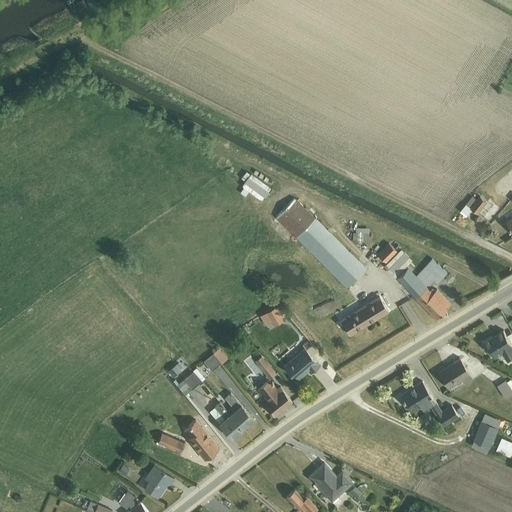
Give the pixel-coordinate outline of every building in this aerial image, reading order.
[(251,172),(242,186),(262,200),(265,196),(265,197),(269,191),(268,191),(271,187),(251,172)] [(480,196),(471,207),(477,212),(486,200),(480,196)] [(295,198),(276,217),(347,288),(366,268),(295,198)] [(463,216),(468,210),(463,206),(459,212),(463,216)] [(353,232),(353,241),(368,242),(369,227),(356,227),(355,232),(353,232)] [(389,243),(378,254),(385,262),(397,250),(389,243)] [(401,248),(384,266),(387,269),(386,270),(391,275),(392,274),(394,276),(395,277),(412,260),(409,257),(409,256),(404,251),(401,248)] [(415,296),(426,287),(434,279),(437,282),(439,279),(447,272),(432,258),(415,275),(408,267),(398,277),(415,296)] [(426,287),(415,296),(436,318),(451,304),(436,288),(434,291),(432,289),(430,291),(427,288),(426,287)] [(379,295),(340,319),(350,334),(388,311),(379,295)] [(279,304),(260,316),(265,324),(270,321),(273,325),(288,315),(279,304)] [(511,342),(504,330),(483,342),(490,353),(493,351),(496,357),(503,352),(508,359),(511,356),(511,342)] [(307,349),(319,364),(325,358),(313,343),(307,349)] [(319,364),(307,349),(304,347),(283,365),(291,374),(293,373),(298,378),(305,372),(305,371),(308,368),(311,372),(320,365),(319,364)] [(213,352),(222,363),(228,358),(219,348),(213,352)] [(222,363),(213,352),(204,361),(212,371),(222,363)] [(262,355),(256,361),(268,379),(276,373),(262,355)] [(454,361),(438,372),(448,388),(462,379),(465,384),(473,379),(459,357),(453,361),(454,361)] [(178,361),(168,370),(173,376),(181,370),(179,369),(182,366),(178,361)] [(194,371),(202,381),(205,377),(196,367),(193,370),(194,371)] [(202,381),(194,371),(177,384),(185,394),(202,381)] [(269,379),(257,388),(267,400),(264,403),(274,416),(291,401),(279,386),(277,388),(272,381),(271,382),(269,379)] [(506,380),(498,385),(506,398),(511,394),(511,380),(511,379),(507,381),(506,380)] [(422,380),(400,394),(412,412),(421,406),(423,410),(430,405),(444,426),(459,417),(452,404),(441,410),(422,380)] [(230,413),(243,429),(254,419),(230,392),(224,397),(235,409),(230,413)] [(243,429),(230,413),(219,401),(209,411),(232,438),(243,429)] [(473,439),(471,445),(487,452),(489,447),(490,447),(499,427),(498,426),(501,419),(485,412),(482,419),(481,419),(473,439)] [(162,432),(158,442),(180,452),(184,442),(162,432)] [(511,440),(502,436),(496,449),(511,456),(511,453),(511,440)] [(207,457),(216,468),(229,457),(220,446),(207,457)] [(193,448),(189,457),(204,463),(207,455),(193,448)] [(324,462),(309,475),(334,502),(339,497),(338,496),(353,481),(342,469),(335,474),(324,462)] [(124,463),(119,471),(125,475),(130,468),(124,463)] [(148,480),(144,487),(158,497),(158,496),(168,482),(171,484),(174,478),(153,464),(144,477),(148,480)] [(355,486),(350,491),(356,498),(367,487),(363,484),(360,484),(356,487),(355,486)] [(120,501),(126,493),(119,488),(113,496),(120,501)] [(295,488),(286,496),(301,511),(302,511),(304,510),(305,511),(313,511),(318,508),(307,496),(304,499),(295,488)] [(126,493),(120,501),(119,503),(127,508),(129,505),(132,508),(125,511),(148,511),(140,501),(137,504),(132,500),(135,496),(127,491),(126,493)] [(90,501),(87,508),(97,511),(111,511),(112,510),(90,501)]
